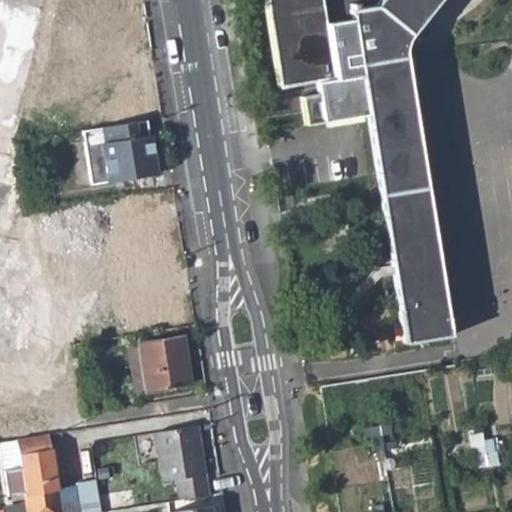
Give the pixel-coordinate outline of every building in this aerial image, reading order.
[(42,0),(0,0),(0,326),(15,330),(17,346),(46,342),(39,285),(26,282),(33,254),(31,242),(9,237),(19,197),(13,149),(45,21),(42,0)] [(84,0),(87,45),(136,42),(133,0),(84,0)] [(357,64),(403,343),(452,333),(405,56),(410,55),(409,48),(413,38),(410,36),(438,0),(376,0),(373,5),(355,8),(354,3),(348,4),(350,19),(324,23),(320,0),(262,0),(278,87),(333,78),(332,68),(357,64)] [(87,82),(93,117),(149,109),(141,57),(98,63),(100,80),(87,82)] [(150,118),(83,131),(94,184),(160,170),(150,118)] [(121,201),(125,252),(169,249),(165,197),(121,201)] [(130,271),(138,323),(182,317),(174,264),(130,271)] [(135,343),(142,391),(187,383),(180,335),(135,343)] [(0,361),(0,420),(2,432),(52,424),(40,355),(0,361)] [(173,480),(176,502),(205,497),(194,426),(151,433),(158,482),(173,480)] [(388,429),(375,431),(377,444),(390,442),(388,429)] [(362,433),(364,446),(377,444),(375,431),(362,433)] [(13,440),(15,454),(46,450),(45,435),(13,440)] [(476,437),(478,450),(491,448),(489,436),(476,437)] [(379,457),(377,444),(364,446),(366,459),(379,457)] [(493,461),(491,448),(478,450),(480,463),(493,461)] [(53,491),(46,450),(15,454),(20,496),(20,497),(53,491)] [(468,466),(480,463),(478,450),(465,452),(468,466)] [(53,491),(20,497),(21,503),(54,497),(53,491)] [(56,511),(54,497),(21,503),(22,511),(56,511)]
